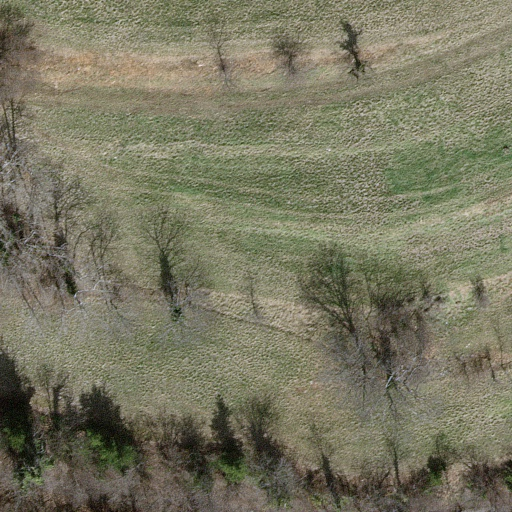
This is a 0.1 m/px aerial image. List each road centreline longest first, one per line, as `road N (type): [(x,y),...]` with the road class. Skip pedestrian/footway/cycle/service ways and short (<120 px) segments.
road 1 (track): [(0,93),(352,92),(511,31)]
road 2 (track): [(0,472),(222,511)]
